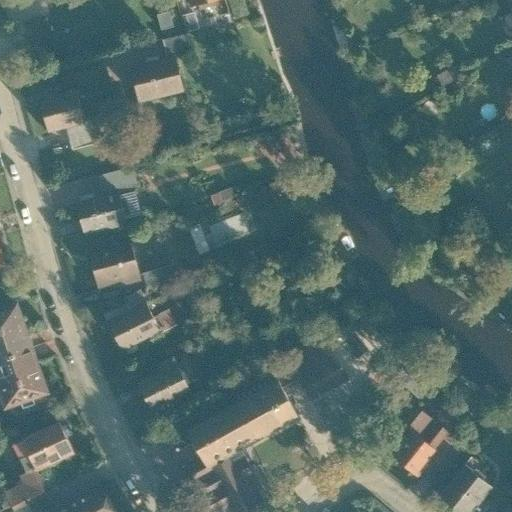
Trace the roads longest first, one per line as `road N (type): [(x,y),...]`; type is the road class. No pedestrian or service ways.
road 1 (residential): [(0,85),(85,375),(155,511)]
road 2 (residential): [(314,511),(364,475),(414,511)]
